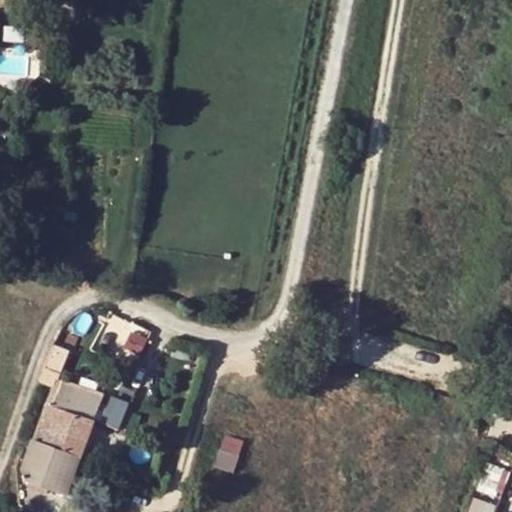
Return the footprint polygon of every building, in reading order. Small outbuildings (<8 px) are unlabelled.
[(39,444),(31,467),(69,480),(99,394),(61,381),(52,406),(45,403),(32,441),(39,444)] [(124,428),(134,402),(116,395),(105,421),(124,428)] [(64,494),(69,480),(31,467),(26,480),(64,494)] [(110,491),(113,483),(100,478),(98,487),(110,491)] [(471,511),(488,511),(493,501),(477,495),(471,511)]
